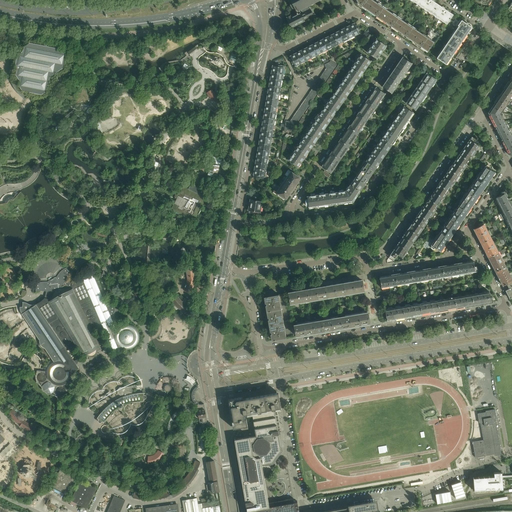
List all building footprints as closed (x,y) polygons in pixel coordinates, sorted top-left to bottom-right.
[(314,3),(318,1),(318,2),(321,0),(287,0),(292,10),(293,9),(292,9),(294,8),(296,11),(307,7),(310,6),(315,4),(314,3)] [(356,0),(359,4),(368,11),(375,1),(372,0),(356,0)] [(438,4),(431,0),(419,0),(417,4),(432,14),(438,4)] [(390,12),(375,1),(368,11),(383,21),(390,12)] [(453,15),(445,9),(438,4),(432,14),(447,24),(453,15)] [(288,19),(287,19),(291,28),(304,21),(304,20),(311,16),(313,15),(311,10),(309,10),(307,7),(296,11),(297,13),(297,14),(291,17),(291,15),(287,17),(288,19)] [(404,22),(390,12),(383,21),(398,31),(404,22)] [(459,26),(457,28),(467,35),(472,27),(461,20),(458,25),(459,26)] [(419,32),(404,22),(398,31),(413,41),(419,32)] [(351,24),(349,25),(354,36),(359,33),(358,31),(360,30),(357,25),(356,26),(354,23),(352,25),(351,24)] [(349,25),(346,27),(346,28),(344,29),(349,39),(354,36),(349,25)] [(457,28),(452,36),(447,43),(457,49),(467,35),(457,28)] [(341,30),(340,30),(338,31),(343,41),(349,39),(344,29),(341,30)] [(343,41),(338,31),(335,32),(335,33),(333,34),(338,44),(343,41)] [(434,42),(419,32),(413,41),(428,52),(434,42)] [(331,36),(330,35),(327,36),(333,47),(338,44),(333,34),(331,36)] [(333,47),(327,36),(325,38),(325,39),(322,40),(327,50),(333,47)] [(376,39),(372,46),(381,52),(383,49),(384,49),(386,46),(376,39)] [(320,41),(319,40),(317,42),(322,52),(327,50),(322,40),(320,41)] [(41,44),(30,42),(28,43),(25,45),(24,45),(24,46),(24,48),(24,49),(23,50),(18,54),(17,54),(14,65),(15,65),(15,66),(17,68),(16,70),(16,73),(19,79),(18,84),(22,90),(41,94),(47,90),(49,79),(50,79),(50,77),(54,78),(54,76),(54,74),(55,73),(56,72),(57,72),(64,67),(66,58),(67,55),(63,49),(41,44)] [(322,52),(317,42),(314,43),(314,44),(312,45),(317,55),(322,52)] [(446,65),(448,61),(457,49),(447,43),(437,58),(446,65)] [(309,47),(308,46),(306,47),(311,58),(317,55),(312,45),(309,47)] [(190,55),(191,56),(192,56),(199,51),(196,46),(188,52),(190,55)] [(379,55),(381,52),(372,46),(367,52),(377,59),(379,55)] [(306,47),(303,48),(303,50),(301,51),(306,61),(311,58),(306,47)] [(299,52),(298,51),(295,53),(301,63),(306,61),(301,51),(299,52)] [(290,56),(291,58),(291,59),(290,60),(292,64),(294,64),(295,66),(301,63),(295,53),(293,54),(293,55),(290,56)] [(237,56),(231,54),(231,55),(229,62),(230,62),(232,63),(235,63),(235,64),(237,56)] [(371,61),(361,54),(356,61),(365,67),(368,64),(368,65),(371,61)] [(403,57),(402,58),(401,59),(401,60),(399,62),(408,68),(412,63),(403,57)] [(363,70),(365,67),(356,61),(352,68),(362,74),(364,71),(363,70)] [(408,68),(399,62),(398,63),(397,64),(397,65),(396,67),(405,73),(408,68)] [(272,71),(272,72),(282,74),(284,67),(281,67),(281,65),(276,65),(276,66),(273,65),(272,68),(271,68),(271,70),(272,71)] [(405,73),(396,67),(395,67),(394,69),(394,70),(393,72),(402,78),(405,73)] [(362,74),(352,68),(347,74),(356,81),(359,77),(359,78),(362,74)] [(271,74),(270,75),(270,77),(271,78),(270,78),(281,80),(282,74),(272,72),(271,74)] [(402,78),(393,72),(392,72),(391,74),(391,75),(389,77),(398,83),(402,78)] [(427,73),(417,88),(426,94),(436,80),(427,73)] [(354,84),(356,81),(347,74),(343,81),(353,87),(355,84),(354,84)] [(398,83),(389,77),(388,77),(387,79),(386,81),(395,87),(398,83)] [(270,81),(269,81),(269,83),(270,84),(269,85),(280,87),(281,80),(270,78),(270,81)] [(353,87),(343,81),(338,87),(347,94),(350,91),(353,87)] [(395,87),(386,81),(386,82),(385,82),(384,84),(382,87),(391,93),(395,87)] [(91,104),(95,96),(94,94),(90,91),(90,90),(89,89),(88,87),(86,87),(85,86),(84,85),(82,86),(80,85),(79,86),(78,87),(67,85),(65,86),(64,89),(63,91),(62,93),(61,94),(62,94),(64,95),(64,96),(65,96),(67,101),(69,104),(69,108),(73,109),(74,110),(75,109),(75,110),(76,110),(77,111),(78,111),(80,111),(81,111),(81,110),(87,112),(92,105),(91,104)] [(269,87),(268,88),(268,90),(268,91),(279,93),(280,87),(269,85),(269,87)] [(511,88),(507,85),(502,92),(511,99),(511,97),(511,88)] [(347,94),(338,87),(334,94),(344,101),(346,97),(345,97),(347,94)] [(376,87),(367,101),(376,107),(385,93),(376,87)] [(426,94),(417,88),(406,103),(415,110),(426,94)] [(216,100),(217,100),(218,101),(218,102),(221,103),(222,98),(220,98),(219,98),(218,97),(217,97),(216,96),(217,96),(215,95),(214,94),(213,93),(212,92),(211,91),(207,93),(209,96),(210,95),(211,96),(212,97),(213,97),(213,98),(214,99),(215,99),(216,100)] [(268,94),(267,94),(266,96),(267,97),(267,98),(278,100),(279,93),(268,91),(268,94)] [(502,92),(497,99),(507,106),(511,99),(502,92)] [(344,101),(334,94),(329,101),(338,107),(340,104),(341,104),(344,101)] [(98,96),(94,103),(98,105),(99,105),(102,98),(98,96)] [(267,100),(266,100),(265,102),(266,103),(266,104),(277,106),(278,100),(267,98),(267,100)] [(497,99),(493,106),(502,112),(507,106),(497,99)] [(338,107),(329,101),(325,107),(334,114),(337,110),(336,110),(338,107)] [(367,101),(358,114),(367,120),(376,107),(367,101)] [(93,104),(92,105),(87,112),(90,114),(97,112),(93,104)] [(266,106),(265,107),(264,109),(265,110),(265,111),(276,112),(277,106),(266,104),(266,106)] [(405,125),(410,117),(411,116),(412,116),(414,114),(413,113),(404,106),(393,122),(403,129),(405,126),(405,125)] [(493,106),(488,113),(491,119),(500,115),(502,112),(493,106)] [(334,114),(325,107),(320,114),(329,120),(331,117),(332,117),(334,114)] [(264,113),(263,113),(263,115),(264,116),(264,117),(275,119),(276,112),(265,111),(264,113)] [(327,123),(329,120),(320,114),(316,121),(325,127),(328,124),(327,123)] [(358,114),(349,127),(358,133),(367,120),(358,114)] [(500,115),(491,119),(495,127),(505,122),(502,116),(500,115)] [(263,119),(262,120),(262,122),(263,122),(263,123),(273,125),(275,119),(264,117),(263,119)] [(293,129),(290,122),(286,121),(285,128),(288,130),(291,132),(293,129)] [(325,127),(316,121),(311,127),(320,133),(322,130),(323,131),(325,127)] [(394,141),(400,133),(400,132),(401,132),(403,129),(393,122),(383,138),(392,144),(393,144),(395,141),(394,141)] [(505,122),(495,127),(499,134),(509,129),(505,122)] [(262,126),(261,126),(261,128),(262,129),(261,130),(272,132),(273,125),(263,123),(262,126)] [(320,133),(311,127),(307,134),(316,140),(319,137),(318,136),(320,133)] [(349,127),(344,133),(354,140),(358,133),(349,127)] [(511,134),(509,129),(499,134),(503,141),(511,136),(511,134)] [(261,132),(260,133),(260,134),(260,135),(260,136),(271,138),(272,132),(261,130),(261,132)] [(344,133),(340,140),(349,146),(354,140),(344,133)] [(316,140),(307,134),(302,140),(311,147),(313,143),(314,144),(316,140)] [(260,138),(259,139),(259,141),(259,142),(270,144),(271,138),(260,136),(260,138)] [(511,136),(503,141),(507,149),(511,146),(511,136)] [(474,153),(479,146),(474,142),(476,139),(472,137),(470,140),(469,139),(467,142),(468,142),(465,147),(474,153)] [(392,144),(383,138),(377,145),(386,152),(387,152),(389,149),(388,149),(392,144)] [(311,147),(302,140),(298,147),(307,153),(310,150),(309,150),(311,147)] [(340,140),(335,147),(344,153),(349,146),(340,140)] [(259,145),(258,145),(257,147),(258,148),(258,149),(269,151),(270,144),(259,142),(259,145)] [(386,152),(377,145),(372,153),(381,160),(382,160),(384,157),(383,157),(386,152)] [(307,153),(298,147),(293,153),(302,160),(304,157),(305,157),(307,153)] [(335,147),(331,153),(340,160),(344,153),(335,147)] [(469,161),(473,154),(474,153),(465,147),(462,152),(461,151),(459,154),(469,161)] [(269,151),(258,149),(258,151),(257,152),(256,154),(257,154),(257,155),(268,157),(269,151)] [(302,160),(293,153),(288,160),(298,167),(301,163),(300,163),(302,160)] [(331,153),(326,160),(335,166),(340,160),(331,153)] [(378,164),(381,160),(372,153),(367,161),(376,167),(376,168),(378,165),(378,164)] [(464,168),(469,161),(459,154),(457,157),(458,157),(455,162),(464,168)] [(257,158),(256,158),(255,160),(256,161),(256,162),(267,164),(268,157),(257,155),(257,158)] [(218,157),(212,156),(211,162),(220,164),(222,158),(218,157)] [(326,160),(322,167),(331,173),(335,166),(326,160)] [(372,172),(376,167),(367,161),(361,169),(370,175),(371,176),(373,173),(372,172)] [(267,164),(256,162),(255,164),(254,165),(254,167),(255,167),(255,168),(266,170),(267,164)] [(458,176),(463,169),(464,168),(455,162),(451,166),(449,169),(458,176)] [(216,179),(220,166),(211,163),(207,176),(216,179)] [(488,165),(486,166),(481,172),(481,171),(480,172),(490,179),(492,176),(493,176),(495,173),(490,169),(490,166),(488,165)] [(266,170),(255,168),(254,170),(253,171),(253,173),(254,174),(254,175),(260,176),(264,177),(266,170)] [(370,175),(361,169),(356,177),(365,183),(366,183),(368,181),(367,180),(370,175)] [(453,183),(458,176),(449,169),(447,172),(444,177),(453,183)] [(300,178),(291,171),(288,170),(285,175),(287,176),(287,177),(297,183),(300,178)] [(490,179),(480,172),(481,173),(477,179),(486,186),(489,182),(488,182),(490,179)] [(66,182),(71,185),(75,185),(78,186),(80,184),(76,177),(74,176),(72,174),(67,177),(66,182)] [(297,183),(287,177),(283,182),(293,189),(297,183)] [(365,183),(356,177),(350,185),(359,191),(360,191),(362,188),(365,183)] [(448,190),(453,184),(453,183),(444,177),(441,181),(439,184),(448,190)] [(486,186),(477,179),(473,185),(472,184),(471,185),(481,192),(483,189),(484,189),(486,186)] [(293,189),(283,182),(280,187),(290,193),(293,189)] [(201,208),(206,198),(201,195),(203,190),(200,188),(192,184),(191,184),(190,184),(188,189),(184,187),(183,186),(177,197),(175,202),(173,206),(172,208),(171,210),(182,216),(183,216),(185,217),(195,222),(199,213),(200,211),(200,210),(201,208)] [(443,198),(448,190),(439,184),(437,187),(434,191),(443,198)] [(353,201),(358,193),(359,191),(350,185),(346,191),(348,203),(352,202),(352,201),(353,201)] [(479,195),(481,192),(471,185),(471,186),(472,186),(468,192),(477,199),(480,195),(479,195)] [(290,193),(280,187),(279,189),(277,187),(273,192),(283,199),(284,198),(286,199),(290,193)] [(346,191),(337,192),(338,203),(344,202),(344,203),(348,203),(346,191)] [(438,205),(443,198),(434,191),(431,196),(429,198),(438,205)] [(502,195),(496,198),(499,205),(509,200),(504,191),(501,193),(502,195)] [(19,194),(16,192),(14,197),(13,197),(12,196),(11,196),(10,196),(10,197),(9,197),(8,197),(7,198),(6,199),(5,200),(5,201),(5,202),(5,204),(8,203),(8,202),(8,201),(9,201),(9,200),(10,200),(11,200),(12,200),(13,200),(19,194)] [(338,203),(337,192),(327,194),(328,205),(333,205),(333,204),(338,203)] [(477,199),(468,192),(463,198),(462,198),(472,205),(474,202),(475,202),(477,199)] [(328,205),(327,194),(317,195),(319,206),(324,205),(325,206),(328,205)] [(319,206),(317,195),(307,196),(308,199),(306,200),(306,201),(305,201),(305,202),(306,203),(306,204),(307,205),(308,204),(309,207),(310,208),(313,207),(319,206)] [(251,200),(250,200),(248,209),(249,209),(249,210),(249,213),(253,213),(254,211),(260,212),(261,206),(262,206),(262,203),(261,203),(261,202),(258,201),(259,198),(252,196),(251,200)] [(433,212),(438,205),(429,198),(427,202),(424,206),(433,212)] [(472,205),(462,198),(462,199),(463,200),(459,205),(468,212),(471,209),(470,208),(472,205)] [(511,206),(509,200),(499,205),(503,213),(511,208),(511,206)] [(468,212),(459,205),(454,211),(453,211),(463,218),(465,215),(466,216),(468,212)] [(428,220),(433,213),(433,212),(424,206),(421,211),(420,211),(419,213),(428,220)] [(511,208),(503,213),(507,220),(511,217),(511,208)] [(463,218),(453,211),(453,212),(453,213),(450,219),(459,225),(462,222),(461,221),(463,218)] [(198,217),(195,222),(196,224),(198,225),(200,225),(203,223),(202,221),(203,219),(205,217),(204,215),(202,214),(199,213),(198,217)] [(423,227),(428,220),(419,213),(416,216),(417,217),(414,221),(423,227)] [(459,225),(450,219),(445,225),(445,224),(444,224),(454,231),(456,229),(457,229),(459,225)] [(423,227),(414,221),(412,224),(411,224),(408,228),(409,229),(409,228),(418,235),(423,227)] [(479,226),(474,229),(481,243),(491,238),(483,222),(478,225),(479,226)] [(454,231),(444,224),(444,225),(445,226),(440,232),(450,238),(453,235),(452,235),(454,231)] [(418,235),(409,228),(409,229),(407,232),(406,231),(403,236),(404,236),(413,242),(418,235)] [(450,238),(440,232),(436,238),(435,237),(435,238),(445,245),(447,242),(448,242),(450,238)] [(413,242),(404,236),(402,239),(401,239),(398,243),(398,244),(399,243),(408,250),(413,242)] [(443,248),(445,245),(435,238),(436,239),(432,245),(431,248),(433,249),(436,248),(441,252),(444,248),(443,248)] [(491,238),(481,243),(488,257),(498,252),(491,238)] [(402,257),(408,250),(399,243),(398,244),(397,246),(396,246),(393,251),(389,257),(394,260),(398,254),(402,257)] [(505,266),(498,252),(488,257),(495,271),(505,266)] [(121,348),(124,348),(121,347),(117,345),(116,342),(114,338),(114,335),(116,330),(110,315),(111,315),(111,314),(112,314),(113,313),(113,312),(113,311),(114,310),(114,309),(114,308),(114,307),(113,307),(113,306),(113,305),(112,304),(111,303),(110,302),(109,301),(108,301),(107,301),(105,301),(104,301),(102,294),(95,279),(94,275),(94,274),(94,273),(93,273),(93,272),(92,272),(91,272),(90,272),(90,273),(89,273),(87,274),(86,275),(85,277),(83,280),(81,281),(80,281),(76,282),(73,283),(69,282),(65,281),(66,279),(67,277),(69,274),(71,272),(69,271),(68,269),(66,268),(64,269),(63,266),(62,265),(63,260),(62,260),(62,262),(58,259),(53,258),(52,258),(47,258),(42,260),(38,263),(35,268),(33,272),(33,277),(32,277),(35,279),(36,280),(37,281),(38,283),(36,284),(36,286),(37,290),(39,290),(41,290),(43,290),(47,290),(47,293),(46,295),(45,297),(44,299),(43,300),(41,302),(39,303),(37,304),(35,305),(32,305),(27,303),(25,303),(23,302),(22,302),(22,303),(23,303),(22,307),(20,307),(20,308),(20,309),(21,311),(21,312),(22,314),(26,319),(31,327),(39,339),(40,339),(39,340),(39,341),(39,342),(39,343),(40,344),(40,345),(41,346),(42,347),(43,348),(44,348),(45,349),(45,348),(51,356),(53,360),(54,361),(53,362),(52,363),(51,364),(50,364),(50,365),(49,366),(49,367),(48,368),(48,369),(48,370),(47,371),(37,370),(37,371),(37,372),(36,372),(36,373),(36,374),(36,375),(36,376),(36,377),(36,378),(37,379),(37,380),(37,381),(38,382),(38,383),(39,383),(40,384),(40,385),(41,385),(41,386),(42,387),(42,388),(42,389),(43,390),(45,391),(46,392),(47,393),(49,394),(50,394),(51,394),(52,394),(53,394),(54,395),(55,395),(56,395),(57,396),(59,396),(60,396),(62,396),(64,396),(65,395),(66,395),(66,394),(67,394),(68,393),(69,393),(66,387),(70,385),(68,381),(69,380),(70,379),(70,378),(71,377),(71,375),(72,375),(73,373),(74,372),(75,371),(75,370),(76,369),(77,369),(78,368),(76,364),(77,363),(77,362),(77,361),(77,360),(76,360),(75,360),(74,361),(63,345),(72,340),(82,355),(84,354),(86,352),(86,353),(87,353),(87,354),(88,354),(88,355),(89,355),(90,355),(91,355),(92,355),(93,355),(93,354),(94,354),(94,353),(95,353),(95,352),(96,351),(96,350),(96,349),(96,348),(95,348),(95,347),(97,346),(99,345),(92,329),(101,325),(109,342),(112,351),(115,350),(118,349),(121,348)] [(473,261),(458,264),(460,274),(477,271),(476,266),(474,267),(473,261)] [(458,264),(450,265),(442,266),(444,277),(460,274),(458,264)] [(190,295),(195,280),(193,266),(186,267),(188,279),(186,284),(186,283),(184,290),(188,291),(187,294),(190,295)] [(442,266),(426,269),(428,280),(444,277),(442,266)] [(511,281),(511,279),(510,275),(505,266),(495,271),(499,279),(501,282),(503,286),(506,284),(511,281)] [(426,269),(411,272),(413,282),(428,280),(426,269)] [(411,272),(395,274),(397,285),(413,282),(411,272)] [(395,274),(379,277),(381,288),(397,285),(395,274)] [(362,280),(353,282),(354,293),(364,291),(362,280)] [(353,282),(344,283),(345,294),(354,293),(353,282)] [(344,283),(334,285),(336,296),(345,294),(344,283)] [(334,285),(325,286),(327,297),(336,296),(334,285)] [(325,286),(316,288),(318,299),(327,297),(325,286)] [(316,288),(307,290),(309,300),(318,299),(316,288)] [(307,290),(298,291),(300,302),(309,300),(307,290)] [(298,291),(289,293),(291,304),(300,302),(298,291)] [(492,301),(492,297),(490,297),(489,293),(489,292),(472,295),(474,305),(493,302),(492,301)] [(281,309),(280,303),(279,295),(265,297),(268,311),(281,309)] [(472,295),(465,296),(455,298),(456,308),(474,305),(472,295)] [(186,306),(184,304),(183,304),(182,303),(181,302),(180,301),(179,300),(178,299),(178,297),(177,298),(176,299),(176,300),(175,300),(174,300),(174,301),(173,301),(172,301),(174,303),(175,305),(176,305),(177,307),(178,307),(179,308),(180,310),(181,310),(184,312),(185,313),(187,314),(189,315),(190,313),(191,312),(192,309),(190,308),(189,308),(188,307),(187,307),(186,306)] [(455,298),(447,299),(437,301),(439,311),(456,308),(455,298)] [(437,301),(434,301),(420,304),(422,314),(439,311),(437,301)] [(117,303),(113,306),(113,307),(114,307),(114,308),(114,309),(114,310),(113,311),(113,312),(113,313),(116,313),(119,313),(125,314),(125,310),(123,310),(121,310),(120,307),(121,306),(119,303),(117,303)] [(420,304),(410,305),(403,307),(405,317),(422,314),(420,304)] [(403,307),(396,308),(385,310),(387,320),(405,317),(403,307)] [(284,323),(283,317),(281,309),(268,311),(270,326),(284,323)] [(367,313),(358,314),(360,325),(369,323),(367,313)] [(358,314),(349,316),(351,327),(360,325),(358,314)] [(349,316),(340,317),(342,328),(351,327),(349,316)] [(340,317),(331,319),(333,330),(342,328),(340,317)] [(331,319),(322,320),(324,331),(333,330),(331,319)] [(322,320),(313,322),(315,333),(324,331),(322,320)] [(313,322),(304,324),(306,334),(315,333),(313,322)] [(286,338),(285,332),(284,323),(270,326),(273,340),(286,338)] [(118,328),(116,330),(114,335),(114,338),(116,342),(117,345),(121,347),(124,348),(126,348),(127,348),(129,348),(131,347),(133,346),(134,345),(136,344),(137,342),(138,341),(138,339),(138,337),(138,335),(138,333),(137,331),(136,330),(135,328),(133,327),(132,326),(130,325),(128,325),(126,324),(124,325),(122,325),(121,326),(119,327),(118,328)] [(294,325),(296,336),(306,334),(304,324),(294,325)] [(193,380),(192,379),(191,378),(190,377),(189,377),(188,376),(187,376),(185,379),(187,379),(188,380),(189,381),(190,381),(191,382),(191,383),(192,384),(195,382),(194,381),(193,380)] [(98,405),(95,407),(100,411),(102,412),(98,417),(100,418),(99,419),(99,420),(99,421),(99,422),(100,422),(101,422),(101,421),(102,421),(102,420),(104,421),(105,421),(105,420),(108,418),(111,414),(112,414),(113,414),(113,413),(113,412),(114,411),(114,410),(115,410),(115,409),(116,409),(117,409),(117,408),(118,408),(119,408),(120,408),(120,409),(121,409),(122,409),(123,410),(124,411),(124,412),(126,417),(126,418),(127,418),(128,418),(128,417),(128,416),(127,416),(127,415),(125,412),(124,411),(124,410),(124,409),(124,408),(124,407),(124,406),(125,406),(125,405),(126,404),(127,404),(128,403),(129,403),(130,403),(131,403),(132,403),(133,404),(133,403),(134,403),(137,402),(143,401),(144,401),(144,399),(145,399),(146,399),(147,399),(147,398),(147,397),(147,396),(146,396),(145,396),(144,396),(144,394),(143,394),(142,394),(141,394),(140,394),(139,394),(138,394),(138,391),(137,386),(134,386),(129,387),(126,388),(123,388),(120,390),(116,391),(111,394),(107,396),(105,398),(101,401),(98,405)] [(281,409),(278,393),(243,399),(243,397),(228,399),(229,402),(229,404),(233,424),(232,424),(233,428),(248,426),(246,418),(245,419),(244,415),(247,415),(252,415),(274,410),(281,409)] [(204,414),(204,413),(205,413),(204,404),(202,404),(200,404),(199,404),(198,404),(197,403),(196,404),(197,405),(197,407),(197,408),(198,411),(197,412),(196,412),(196,413),(195,414),(195,415),(195,416),(196,416),(196,417),(197,417),(197,418),(198,418),(199,418),(199,421),(200,422),(200,423),(201,424),(201,425),(203,424),(204,423),(206,423),(207,423),(205,414),(204,414)] [(35,434),(37,428),(36,428),(34,427),(33,426),(30,425),(29,424),(27,423),(26,422),(24,420),(22,419),(21,418),(20,417),(18,415),(17,413),(16,412),(14,410),(13,409),(8,413),(11,417),(13,419),(15,421),(18,424),(20,425),(20,426),(23,428),(26,430),(29,431),(32,433),(35,434)] [(483,440),(472,442),(475,458),(496,454),(496,455),(502,454),(495,417),(496,417),(495,409),(485,411),(486,412),(477,414),(479,421),(480,421),(483,440)] [(269,503),(265,485),(264,479),(265,478),(266,477),(270,480),(271,478),(269,477),(277,466),(275,465),(274,467),(271,467),(269,466),(268,464),(269,463),(270,465),(273,464),(283,450),(282,448),(281,447),(279,434),(278,430),(274,410),(252,415),(256,436),(235,439),(237,454),(236,454),(241,483),(242,483),(247,511),(299,511),(298,501),(294,502),(293,499),(269,503)] [(98,440),(93,444),(104,452),(105,451),(104,450),(105,449),(100,439),(100,438),(98,440)] [(164,453),(158,451),(158,452),(157,453),(156,454),(155,454),(154,455),(153,455),(152,456),(151,456),(149,456),(149,462),(150,462),(151,462),(152,462),(154,461),(155,461),(156,461),(156,460),(158,460),(158,459),(159,459),(160,458),(161,457),(162,456),(163,455),(163,454),(164,453)] [(182,481),(180,483),(183,487),(177,491),(171,495),(169,490),(165,492),(155,493),(147,494),(141,493),(135,492),(133,497),(140,499),(146,499),(156,499),(162,498),(168,496),(169,499),(172,497),(176,496),(182,492),(187,488),(186,487),(189,484),(194,478),(199,470),(198,469),(198,467),(199,466),(199,465),(200,464),(200,462),(195,460),(193,466),(189,473),(187,477),(182,481)] [(213,461),(207,462),(206,462),(211,493),(219,491),(213,461)] [(33,473),(33,469),(31,466),(29,465),(24,466),(21,469),(21,474),(25,478),(30,477),(33,473)] [(51,485),(66,494),(76,477),(61,468),(51,485)] [(511,475),(502,476),(501,472),(493,473),(494,477),(489,477),(488,477),(484,477),(483,477),(479,478),(479,477),(478,477),(478,478),(474,478),(473,478),(474,491),(475,491),(479,490),(479,491),(480,491),(480,490),(484,490),(485,490),(490,490),(490,489),(494,489),(494,490),(503,489),(502,478),(511,477),(511,475)] [(81,480),(71,500),(87,509),(97,489),(81,480)] [(461,482),(451,485),(456,499),(466,496),(461,482)] [(450,492),(434,494),(435,498),(435,500),(436,504),(452,501),(451,497),(451,495),(450,492)] [(120,511),(125,500),(114,496),(107,511),(120,511)] [(220,511),(220,506),(219,501),(198,504),(197,498),(182,500),(184,511),(220,511)] [(371,511),(376,510),(379,510),(377,500),(348,505),(348,507),(320,511),(371,511)]
